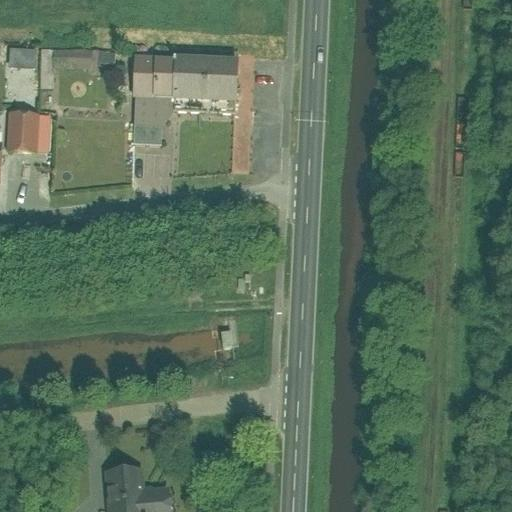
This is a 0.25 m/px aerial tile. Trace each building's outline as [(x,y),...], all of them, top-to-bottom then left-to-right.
[(97,53),(69,52),(69,70),(97,70),(97,53)] [(12,53),(11,70),(38,70),(38,53),(12,53)] [(167,131),(181,115),(243,118),(244,107),(248,107),(250,63),(188,60),(188,62),(144,61),(141,146),(166,147),(167,131)] [(56,117),(17,116),(16,154),(54,156),(56,117)] [(0,147),(0,186),(8,187),(10,148),(0,147)] [(145,476),(107,478),(108,511),(170,511),(170,494),(146,496),(145,476)]
